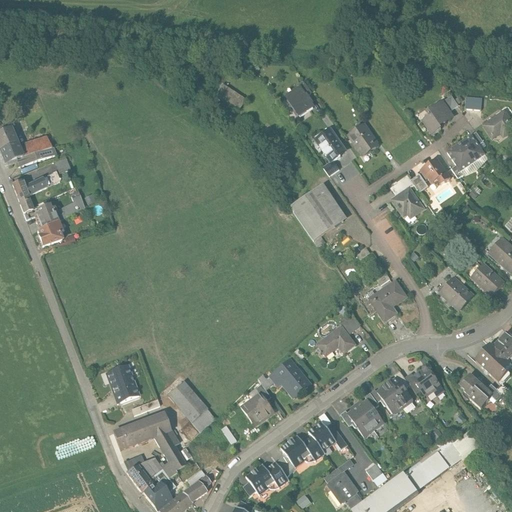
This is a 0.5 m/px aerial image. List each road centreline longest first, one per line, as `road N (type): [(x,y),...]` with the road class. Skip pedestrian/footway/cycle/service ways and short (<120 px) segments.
road 1 (unclassified): [(144,511),(110,455),(0,173)]
road 2 (residential): [(430,343),(416,293),(354,203),(466,120)]
road 3 (residential): [(209,511),(245,456),(380,360),(430,343)]
road 4 (residential): [(511,475),(451,389),(430,343)]
